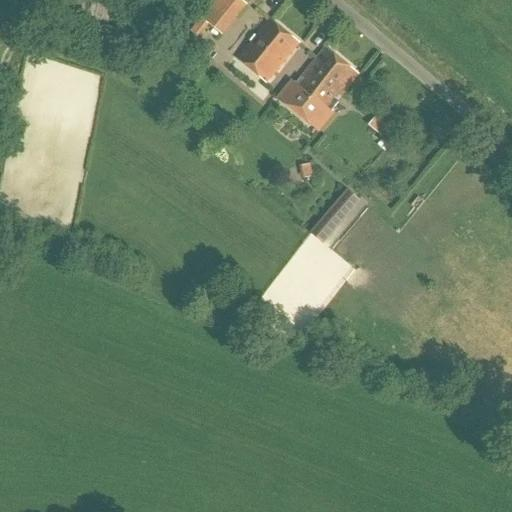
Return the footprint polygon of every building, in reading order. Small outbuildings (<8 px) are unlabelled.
[(215,0),(201,18),(223,37),(246,6),(238,0),(215,0)] [(238,60),(266,83),(299,43),(271,20),(238,60)] [(278,99),(319,133),(334,114),(331,112),(339,103),(337,101),(359,75),(326,48),(296,85),(292,81),(278,99)] [(379,145),(385,150),(398,135),(392,131),(393,129),(377,116),(369,126),(385,139),(379,145)] [(359,199),(347,188),(310,231),(322,242),(359,199)]
